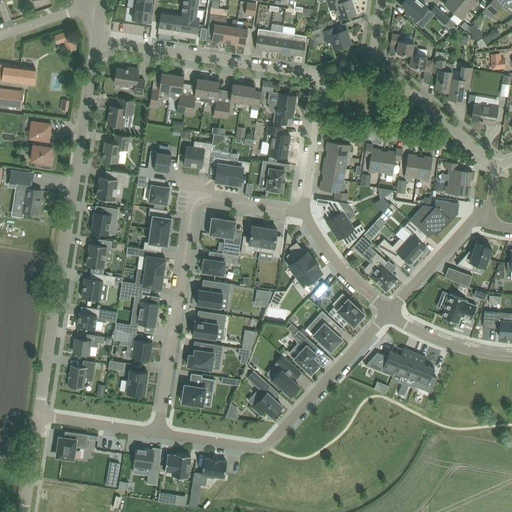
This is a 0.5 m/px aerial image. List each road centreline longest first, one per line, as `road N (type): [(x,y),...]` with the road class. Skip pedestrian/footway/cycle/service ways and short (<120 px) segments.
road 1 (tertiary): [(39,414),(96,40)]
road 2 (residential): [(157,434),(192,211),(200,199),(299,206)]
road 3 (residential): [(157,434),(256,448),(388,314)]
road 4 (residential): [(96,40),(322,75)]
road 5 (residential): [(313,126),(455,147),(464,138)]
road 6 (residential): [(299,206),(330,255),(388,314)]
road 7 (residential): [(388,314),(480,215)]
road 8 (residential): [(388,314),(440,342),(511,355)]
